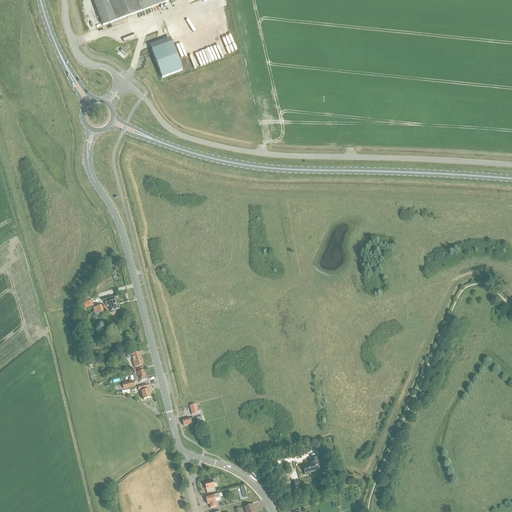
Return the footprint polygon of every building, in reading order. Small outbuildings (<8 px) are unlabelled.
[(93,0),(99,16),(103,26),(143,11),(138,0),(93,0)] [(138,0),(143,11),(171,0),(138,0)] [(135,31),(125,37),(127,39),(129,38),(131,41),(139,36),(135,31)] [(171,43),(151,50),(162,78),(182,71),(171,43)] [(116,312),(115,310),(119,309),(116,299),(105,302),(105,305),(108,304),(110,311),(111,311),(111,313),(113,314),(115,314),(116,312)] [(94,306),(92,300),(85,303),(86,305),(84,306),(85,309),(94,306)] [(139,353),(130,355),(127,356),(127,358),(128,359),(129,359),(130,359),(132,359),(134,368),(142,366),(139,353)] [(134,374),(133,374),(135,381),(138,380),(139,383),(147,381),(146,377),(144,371),(143,371),(136,373),(134,374)] [(144,400),(151,398),(149,390),(141,392),(144,400)] [(198,413),(196,404),(189,406),(192,415),(198,413)] [(184,426),(195,423),(193,418),(182,421),(184,426)] [(319,456),(329,453),(327,448),(318,450),(319,456)] [(319,471),(323,470),(320,458),(313,459),(314,463),(310,463),(310,464),(302,466),(304,475),(314,472),(315,474),(319,473),(319,471)] [(213,483),(217,482),(217,481),(216,479),(208,481),(208,482),(204,483),(205,486),(204,487),(205,489),(206,489),(207,493),(215,491),(213,483)] [(216,507),(215,502),(214,499),(219,498),(218,494),(212,495),(205,497),(207,505),(209,504),(210,508),(216,507)]
